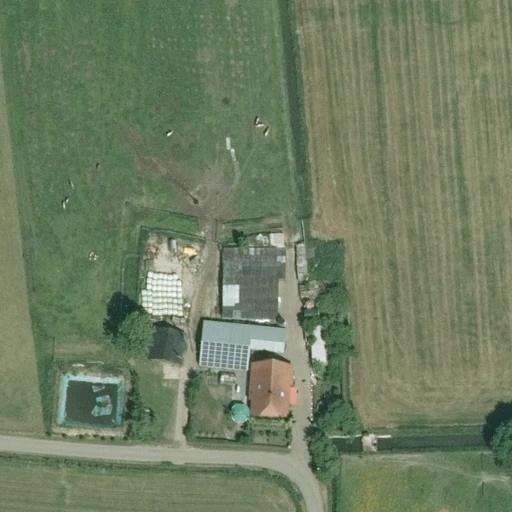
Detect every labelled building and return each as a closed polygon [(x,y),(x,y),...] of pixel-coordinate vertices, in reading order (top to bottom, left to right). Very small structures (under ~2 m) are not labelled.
[(223,258),(222,321),(277,323),(278,283),(285,283),(285,259),(223,258)] [(183,327),(183,307),(172,306),(172,300),(143,299),(142,325),(183,327)] [(283,355),(286,331),(202,323),(198,367),(247,371),(249,352),(283,355)] [(147,361),(181,366),(186,334),(152,328),(147,361)] [(285,420),(287,387),(291,387),(292,370),(252,368),(250,400),(254,401),(253,418),(285,420)]
